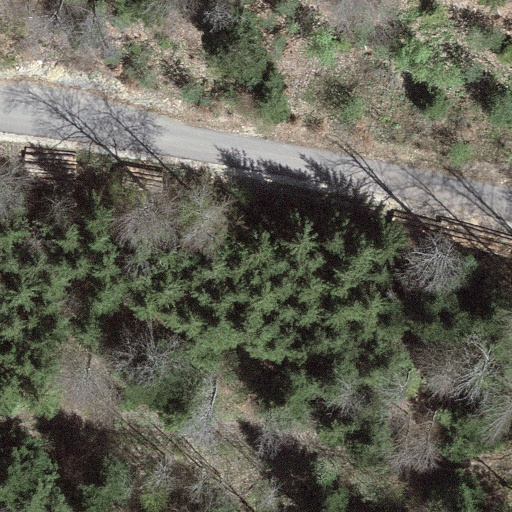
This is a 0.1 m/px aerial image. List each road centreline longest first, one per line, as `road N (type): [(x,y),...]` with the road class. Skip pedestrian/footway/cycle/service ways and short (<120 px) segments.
road 1 (unclassified): [(511,219),(0,120)]
road 2 (track): [(0,482),(361,495),(511,509)]
